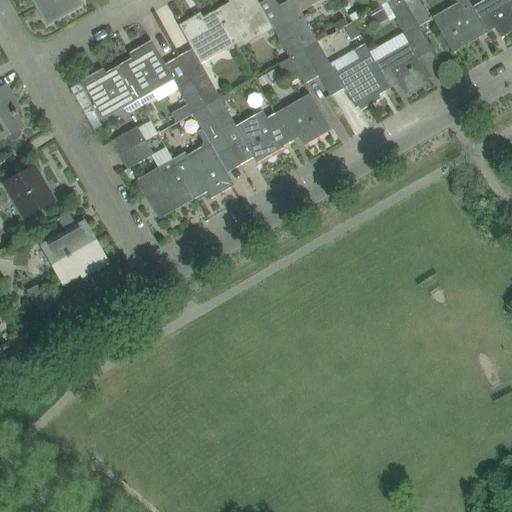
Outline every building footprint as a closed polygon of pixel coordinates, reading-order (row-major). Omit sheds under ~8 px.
[(80,0),(36,0),(39,6),(36,8),(47,26),(83,5),(80,0)] [(278,65),(303,51),(279,7),(278,7),(274,0),(266,0),(258,4),(255,0),(234,0),(235,1),(216,11),(238,49),(251,41),(248,36),(269,24),(289,59),(278,65)] [(290,0),(279,7),(303,51),(317,43),(300,13),(297,8),(311,0),(290,0)] [(409,45),(376,64),(390,88),(398,84),(403,94),(406,92),(409,96),(427,85),(426,81),(429,79),(417,59),(431,50),(418,27),(406,4),(403,0),(391,0),(387,3),(395,17),(403,32),(405,34),(403,35),(409,45)] [(403,0),(406,4),(419,27),(430,20),(418,0),(403,0)] [(432,18),(443,36),(453,53),(478,39),(477,38),(487,33),(473,8),(472,9),(467,0),(456,0),(458,3),(432,18)] [(511,0),(487,0),(473,8),(487,33),(495,28),(501,38),(511,31),(511,0)] [(367,15),(374,26),(387,18),(381,6),(379,7),(367,15)] [(191,80),(206,107),(220,99),(200,64),(223,51),(220,47),(232,40),(238,49),(216,11),(198,22),(195,18),(179,27),(192,50),(178,58),(191,80)] [(360,36),(353,23),(352,23),(344,28),(351,41),(360,36)] [(138,56),(119,67),(135,96),(141,105),(153,98),(150,93),(173,80),(151,42),(135,51),(138,56)] [(317,43),(303,51),(318,77),(330,97),(344,89),(355,108),(358,107),(361,110),(380,100),(378,95),(390,88),(376,64),(365,45),(355,50),(361,59),(337,73),(334,67),(332,68),(317,43)] [(303,51),(278,65),(289,85),(300,78),(304,85),(318,77),(303,51)] [(98,73),(81,83),(102,120),(121,109),(123,113),(127,113),(141,105),(135,96),(119,67),(100,78),(98,73)] [(177,123),(192,115),(206,107),(191,80),(177,88),(187,105),(171,114),(177,123)] [(0,81),(0,140),(4,138),(5,139),(6,140),(8,141),(9,141),(11,141),(12,141),(14,140),(15,140),(16,139),(17,137),(18,136),(19,135),(19,133),(19,131),(18,130),(22,128),(15,116),(18,114),(16,111),(14,112),(10,105),(14,103),(5,87),(4,87),(1,81),(0,81)] [(310,95),(284,110),(285,112),(277,117),(290,141),(299,136),(304,146),(330,131),(310,95)] [(236,127),(220,99),(206,107),(230,149),(244,141),(253,158),(256,163),(283,148),(282,146),(290,141),(277,117),(267,122),(262,113),(236,127)] [(190,160),(177,168),(178,171),(194,199),(207,192),(211,199),(233,186),(226,174),(216,156),(230,149),(220,131),(206,107),(192,115),(201,131),(211,148),(190,160)] [(145,142),(137,127),(111,142),(119,157),(145,142)] [(145,142),(119,157),(127,170),(144,160),(153,155),(152,153),(145,142)] [(194,199),(178,171),(177,168),(173,161),(137,181),(159,219),(194,199)] [(24,218),(36,212),(53,202),(33,168),(5,184),(24,218)] [(53,266),(62,281),(63,283),(81,273),(79,270),(87,265),(90,272),(106,263),(84,224),(77,228),(69,213),(57,220),(66,235),(43,248),(53,266)] [(26,291),(31,299),(41,316),(51,310),(42,294),(37,285),(26,291)] [(26,322),(15,328),(20,337),(31,330),(26,322)]
